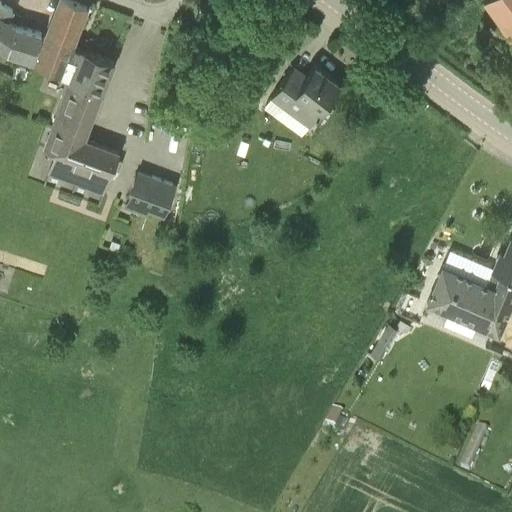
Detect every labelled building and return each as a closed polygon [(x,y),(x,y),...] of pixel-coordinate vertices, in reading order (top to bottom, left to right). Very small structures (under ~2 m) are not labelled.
[(0,0),(0,47),(6,52),(34,58),(41,32),(15,24),(7,18),(13,9),(0,0)] [(66,59),(71,43),(87,4),(77,0),(60,0),(47,34),(37,64),(61,73),(66,59)] [(511,0),(491,0),(501,13),(511,4),(511,0)] [(511,4),(501,13),(511,27),(511,4)] [(70,80),(101,90),(113,59),(71,43),(66,59),(61,73),(71,77),(70,80)] [(271,95),(309,123),(340,81),(314,62),(306,73),(293,64),(271,95)] [(16,66),(13,76),(25,80),(28,69),(16,66)] [(84,137),(101,90),(70,80),(56,116),(53,125),(84,137)] [(119,150),(84,137),(53,125),(44,148),(55,152),(48,171),(104,191),(119,150)] [(165,215),(176,181),(138,167),(125,201),(165,215)] [(500,249),(492,267),(511,275),(511,233),(511,234),(504,250),(500,249)] [(112,238),(108,247),(116,251),(120,242),(112,238)] [(511,300),(511,294),(486,284),(474,279),(475,278),(447,266),(442,279),(437,277),(427,301),(497,331),(492,343),(505,348),(511,332),(511,314),(507,312),(511,300)] [(385,349),(398,327),(389,321),(376,343),(385,349)] [(475,471),(492,430),(480,425),(463,466),(475,471)]
